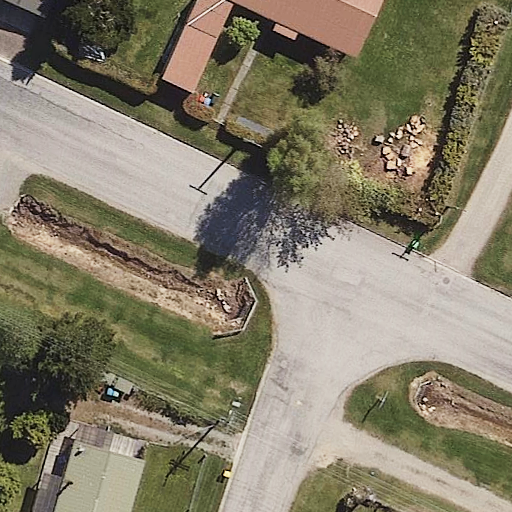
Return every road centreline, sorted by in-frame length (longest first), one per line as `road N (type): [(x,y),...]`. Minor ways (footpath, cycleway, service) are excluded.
road 1 (tertiary): [(0,109),(335,269)]
road 2 (residential): [(255,511),(335,269)]
road 3 (residential): [(511,107),(422,307)]
